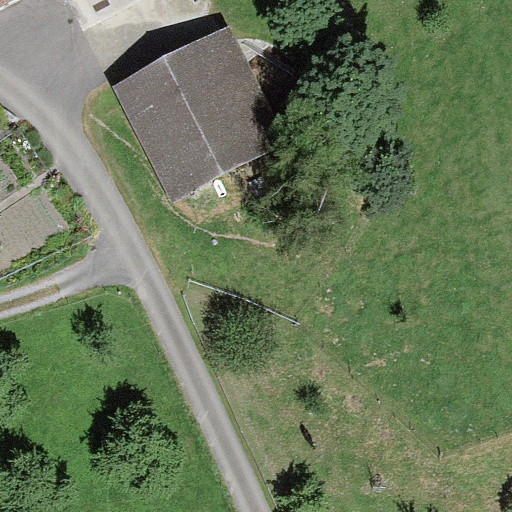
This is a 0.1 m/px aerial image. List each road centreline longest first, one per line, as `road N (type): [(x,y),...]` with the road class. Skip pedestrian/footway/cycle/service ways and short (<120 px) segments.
road 1 (track): [(0,65),(23,74),(134,246),(255,511)]
road 2 (track): [(0,304),(134,246)]
